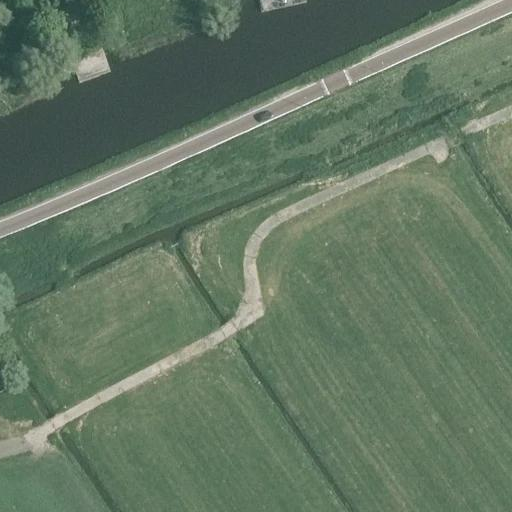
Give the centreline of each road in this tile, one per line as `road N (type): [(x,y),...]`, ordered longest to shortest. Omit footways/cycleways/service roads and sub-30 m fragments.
road 1 (track): [(0,447),(235,326),(253,311),(249,255),(271,222),(511,112)]
road 2 (unclassified): [(0,231),(511,5)]
